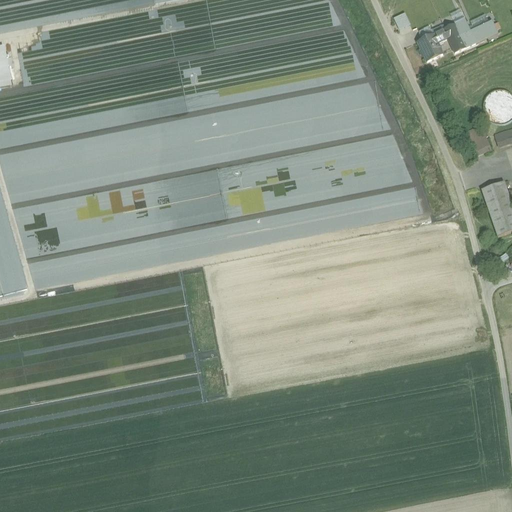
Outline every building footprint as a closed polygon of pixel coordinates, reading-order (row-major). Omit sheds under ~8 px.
[(471,33),(465,22),(444,31),(445,32),(434,37),(434,36),(418,44),(427,63),(443,56),(438,45),(448,40),(455,54),(498,35),(492,23),(471,33)] [(3,48),(0,48),(0,88),(10,87),(3,48)] [(507,102),(505,101),(503,100),(500,99),(498,99),(496,100),(494,100),(493,101),(491,102),(489,103),(488,105),(487,106),(486,107),(486,109),(485,110),(485,112),(485,114),(485,116),(485,117),(486,119),(487,121),(489,123),(490,124),(491,125),(493,126),(495,127),(497,128),(500,128),(503,127),(506,126),(508,125),(509,124),(510,122),(511,121),(511,120),(511,119),(511,107),(511,106),(509,104),(507,102)] [(492,151),(482,128),(468,133),(478,157),(492,151)] [(511,130),(495,136),(498,148),(511,143),(511,130)] [(511,232),(511,205),(504,183),(482,190),(498,238),(511,232)] [(506,254),(497,260),(500,265),(509,259),(506,254)]
